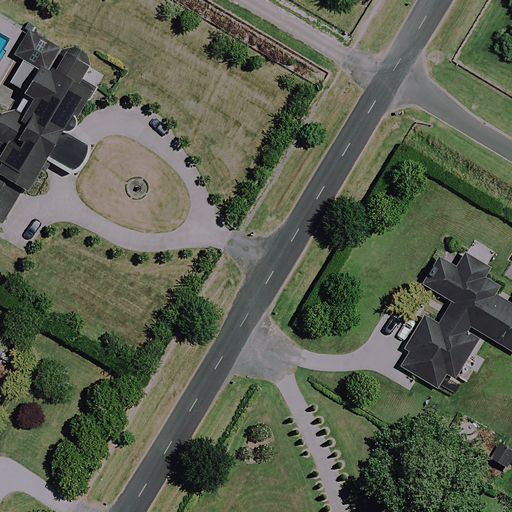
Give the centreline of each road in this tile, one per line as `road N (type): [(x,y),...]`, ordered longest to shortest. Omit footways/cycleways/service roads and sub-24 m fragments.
road 1 (residential): [(393,77),(129,511)]
road 2 (residential): [(393,77),(511,150)]
